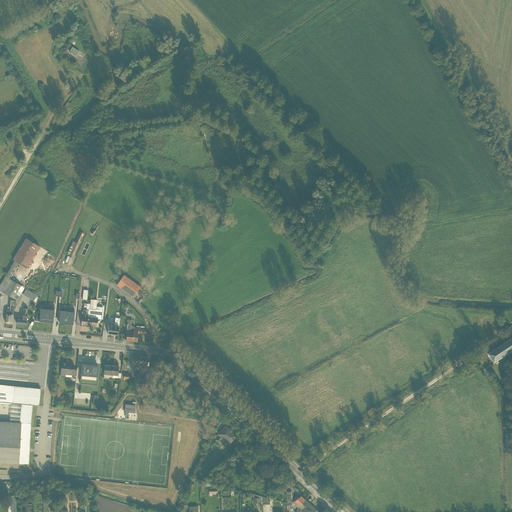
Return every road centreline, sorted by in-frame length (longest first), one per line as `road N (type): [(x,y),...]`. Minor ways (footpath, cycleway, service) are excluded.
road 1 (secondary): [(341,511),(164,353),(0,334)]
road 2 (track): [(299,471),(511,327)]
road 3 (track): [(418,0),(511,166)]
road 4 (track): [(76,73),(0,206)]
